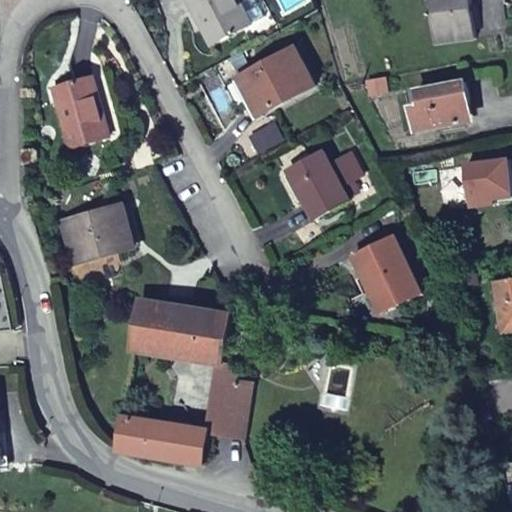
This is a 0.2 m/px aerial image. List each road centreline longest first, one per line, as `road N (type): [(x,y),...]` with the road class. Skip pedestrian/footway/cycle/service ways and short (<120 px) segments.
road 1 (residential): [(262,511),(136,481),(80,437),(49,378),(33,283),(3,213)]
road 2 (residential): [(238,242),(111,0)]
road 3 (residential): [(48,0),(11,32),(3,213)]
